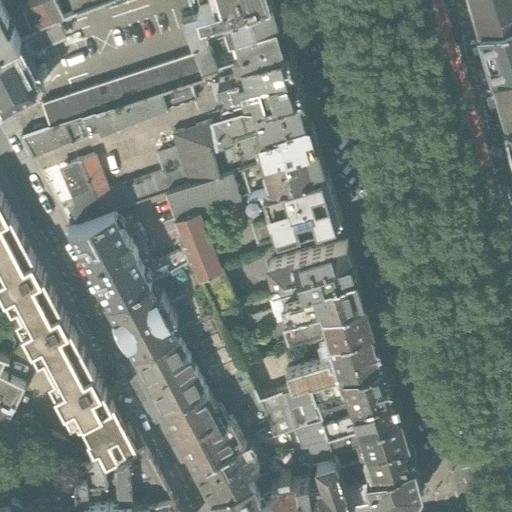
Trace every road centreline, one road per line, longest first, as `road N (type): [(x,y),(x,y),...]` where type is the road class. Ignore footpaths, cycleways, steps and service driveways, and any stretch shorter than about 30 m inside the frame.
road 1 (primary): [(333,0),(487,499)]
road 2 (residential): [(202,511),(0,134)]
road 3 (primary): [(511,303),(422,0)]
